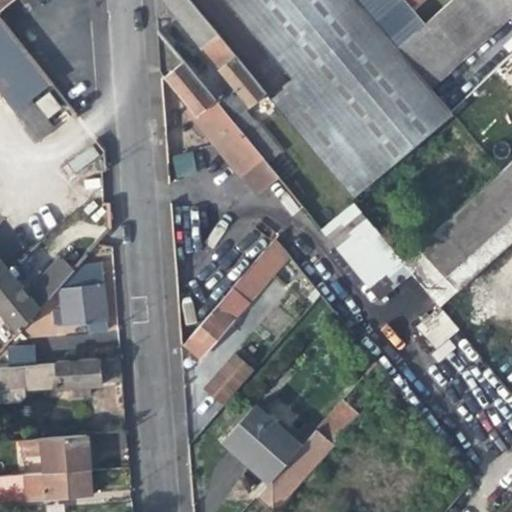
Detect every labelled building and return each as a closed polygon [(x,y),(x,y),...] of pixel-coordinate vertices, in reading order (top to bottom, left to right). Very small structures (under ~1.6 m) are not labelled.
[(234,88),(217,102),(232,120),(265,92),(188,0),(154,0),(155,16),(175,15),(234,88)] [(452,113),(430,87),(397,47),(357,0),(226,0),(293,79),(270,98),(351,198),(452,113)] [(357,0),(397,47),(425,22),(412,7),(418,0),(357,0)] [(511,0),(450,0),(425,22),(397,47),(430,87),(511,12),(511,0)] [(52,82),(0,17),(0,88),(40,138),(53,127),(30,99),(52,82)] [(240,172),(261,156),(232,120),(217,102),(181,58),(156,27),(159,74),(189,110),(205,130),(217,144),(240,172)] [(49,91),(36,101),(48,116),(61,105),(49,91)] [(201,133),(205,130),(189,110),(184,114),(189,122),(191,120),(201,133)] [(192,152),(171,156),(175,176),(196,172),(192,152)] [(263,158),(261,156),(240,172),(254,190),(275,173),(263,158)] [(511,159),(500,170),(416,245),(443,275),(511,213),(511,159)] [(342,254),(345,258),(357,272),(380,300),(413,273),(401,259),(375,226),(372,229),(352,203),(322,229),(342,254)] [(57,251),(61,255),(74,268),(77,265),(110,228),(110,225),(93,209),(57,251)] [(289,255),(274,238),(231,287),(182,343),(188,348),(198,356),(221,330),(233,316),(234,317),(269,277),(289,255)] [(0,327),(10,340),(58,286),(74,268),(61,255),(34,285),(30,280),(22,286),(10,273),(0,261),(0,305),(3,309),(0,311),(0,327)] [(99,263),(77,265),(74,268),(58,286),(61,314),(54,315),(54,327),(87,324),(88,333),(107,330),(104,302),(99,263)] [(437,354),(462,335),(441,307),(416,326),(437,354)] [(29,364),(33,364),(32,345),(9,346),(6,350),(7,366),(29,364)] [(223,404),(252,370),(233,354),(204,387),(223,404)] [(33,364),(29,364),(30,388),(71,385),(71,393),(88,392),(88,384),(100,383),(98,357),(54,360),(53,362),(33,364)] [(26,388),(30,388),(29,364),(7,366),(0,366),(0,380),(25,378),(26,388)] [(396,385),(390,378),(382,384),(389,392),(396,385)] [(341,399),(315,428),(300,445),(269,480),(255,496),(273,511),(303,477),(309,483),(317,474),(311,467),(358,414),(341,399)] [(248,461),(269,480),(300,445),(291,437),(254,405),(223,440),(248,461)] [(306,420),(291,437),(300,445),(315,428),(306,420)] [(41,454),(43,471),(88,468),(87,449),(86,433),(22,438),(23,455),(41,454)] [(511,461),(510,459),(478,485),(486,494),(495,506),(511,493),(511,461)] [(90,495),(88,468),(43,471),(6,474),(8,490),(24,489),(25,499),(70,496),(90,495)]
